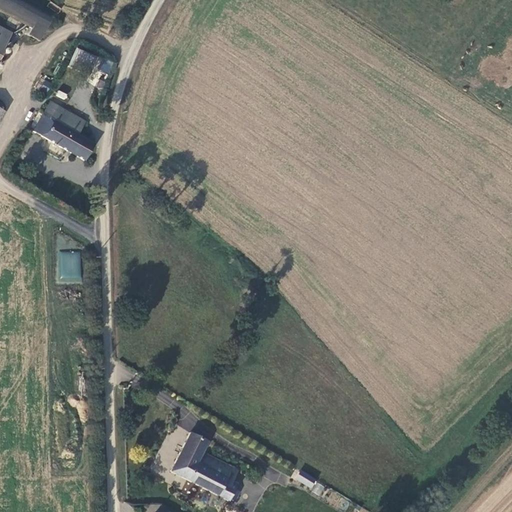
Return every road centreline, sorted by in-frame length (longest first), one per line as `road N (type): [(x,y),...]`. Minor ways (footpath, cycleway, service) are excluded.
road 1 (tertiary): [(112,511),(106,153),(127,64),(159,0)]
road 2 (unknown): [(127,64),(79,34),(55,40),(0,148)]
road 3 (unknown): [(0,184),(105,245)]
